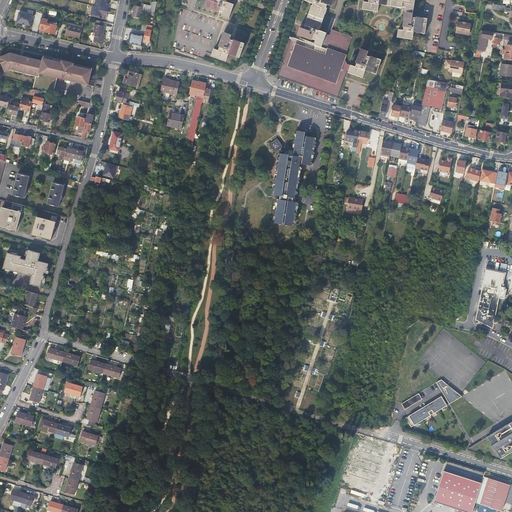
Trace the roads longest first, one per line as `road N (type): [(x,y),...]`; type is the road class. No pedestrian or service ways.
road 1 (residential): [(511,156),(252,84)]
road 2 (residential): [(96,144),(42,334)]
road 3 (unclassified): [(42,334),(197,381)]
road 4 (residential): [(113,56),(252,84)]
